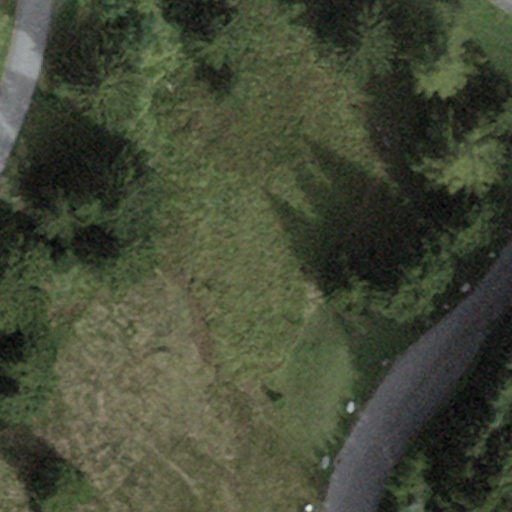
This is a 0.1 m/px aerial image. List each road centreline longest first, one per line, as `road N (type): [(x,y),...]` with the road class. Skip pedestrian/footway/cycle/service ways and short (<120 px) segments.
road 1 (residential): [(511,277),(403,404),(365,462),(346,511)]
road 2 (residential): [(0,127),(33,0)]
